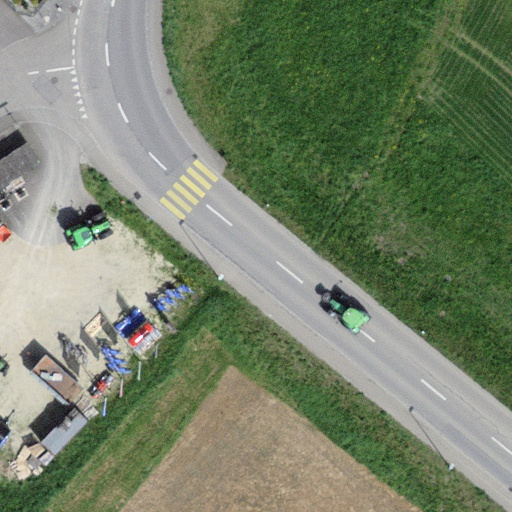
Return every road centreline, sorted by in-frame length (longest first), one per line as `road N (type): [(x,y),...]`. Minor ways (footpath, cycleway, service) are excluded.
road 1 (tertiary): [(511,453),(157,162),(122,114),(106,64)]
road 2 (track): [(463,0),(348,207)]
